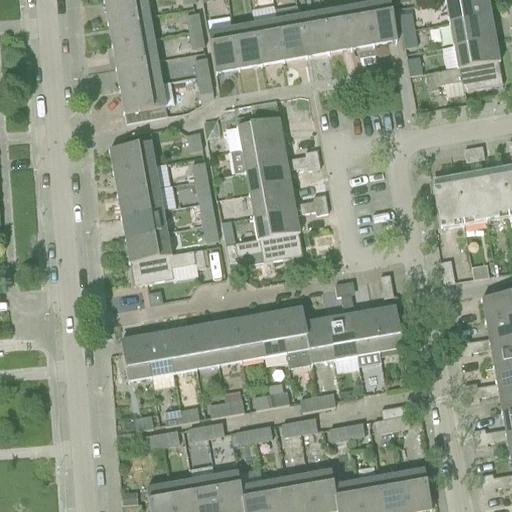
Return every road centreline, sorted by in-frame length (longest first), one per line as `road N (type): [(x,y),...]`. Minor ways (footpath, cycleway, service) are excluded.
road 1 (tertiary): [(84,511),(43,0)]
road 2 (residential): [(455,511),(410,249)]
road 3 (residential): [(410,249),(351,259),(333,159),(392,149)]
road 4 (residential): [(392,149),(511,126)]
